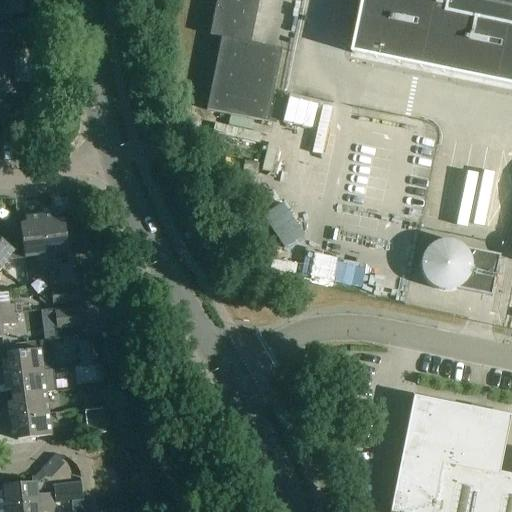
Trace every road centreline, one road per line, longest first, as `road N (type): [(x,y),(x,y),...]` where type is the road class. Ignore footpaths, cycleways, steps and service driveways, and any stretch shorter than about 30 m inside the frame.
road 1 (unclassified): [(511,356),(338,326),(290,338),(225,375)]
road 2 (unclassified): [(225,375),(112,151)]
road 3 (unclassified): [(112,151),(84,0)]
road 4 (unclassified): [(294,511),(225,375)]
road 5 (unknown): [(354,88),(327,206)]
